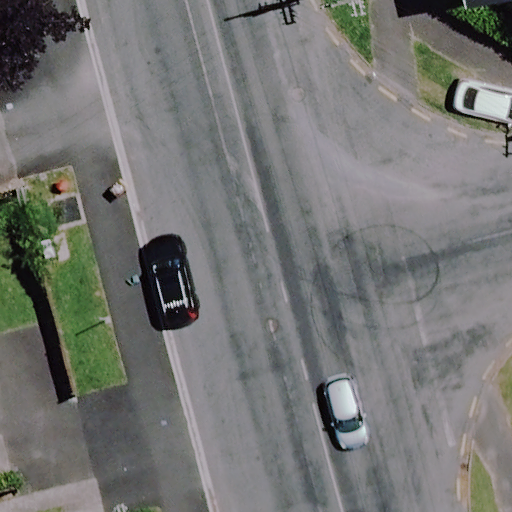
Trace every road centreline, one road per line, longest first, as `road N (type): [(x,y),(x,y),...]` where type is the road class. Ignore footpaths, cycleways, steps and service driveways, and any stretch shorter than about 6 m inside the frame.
road 1 (residential): [(274,293),(197,0)]
road 2 (residential): [(511,231),(274,293)]
road 3 (residential): [(332,511),(274,293)]
road 4 (unknown): [(213,60),(0,122)]
